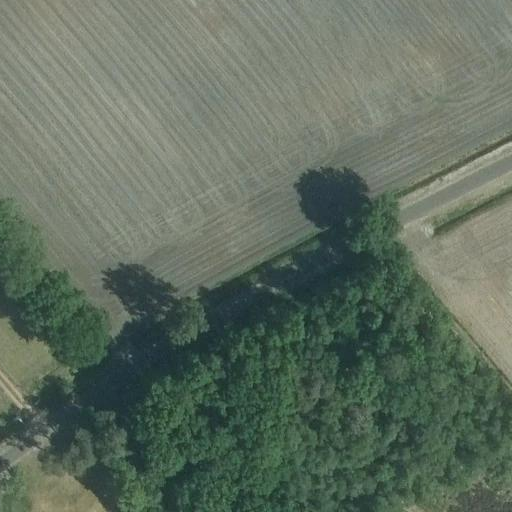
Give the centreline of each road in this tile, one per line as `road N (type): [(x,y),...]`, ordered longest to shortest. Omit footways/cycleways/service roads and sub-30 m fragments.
road 1 (unclassified): [(0,465),(237,294),(511,160)]
road 2 (track): [(214,310),(365,478),(429,511)]
road 3 (track): [(97,395),(204,511)]
